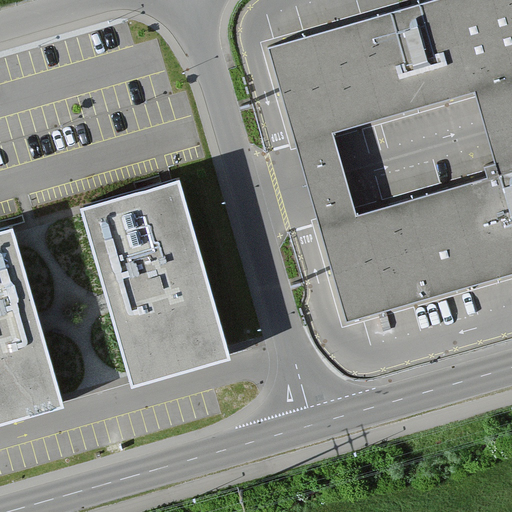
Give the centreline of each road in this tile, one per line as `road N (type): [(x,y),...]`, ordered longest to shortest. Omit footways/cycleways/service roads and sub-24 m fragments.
road 1 (residential): [(312,424),(188,0)]
road 2 (tertiary): [(6,511),(312,424)]
road 3 (tertiary): [(312,424),(511,366)]
